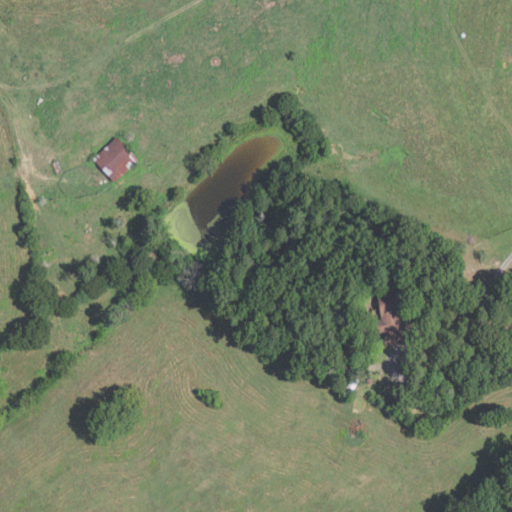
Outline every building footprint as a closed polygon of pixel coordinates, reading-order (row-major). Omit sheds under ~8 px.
[(117,182),(95,159),(119,137),(141,160),(117,182)] [(383,345),(381,333),(373,335),(371,321),(380,320),(376,296),(397,292),(401,315),(397,315),(402,342),(383,345)] [(339,373),(335,347),(352,345),(355,371),(339,373)] [(346,386),(351,378),(358,381),(352,390),(346,386)] [(348,396),(332,386),(335,381),(351,390),(348,396)]
